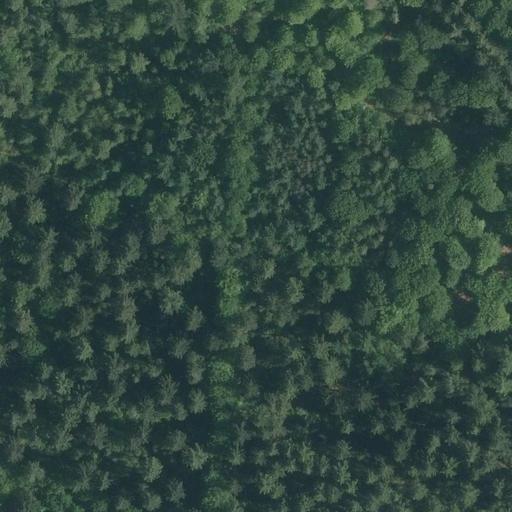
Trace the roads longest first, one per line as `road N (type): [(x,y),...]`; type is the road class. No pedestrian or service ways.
road 1 (track): [(0,152),(511,347)]
road 2 (track): [(252,0),(223,511)]
